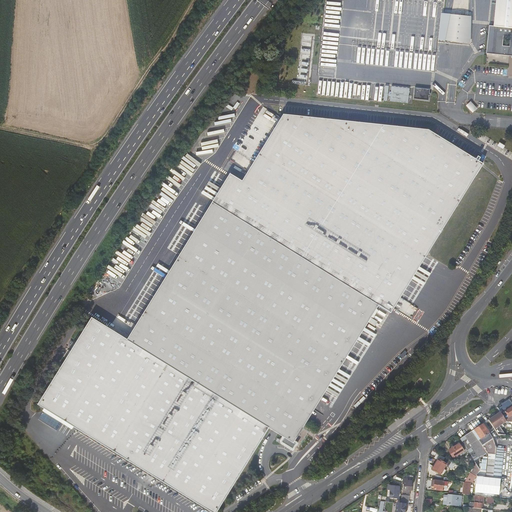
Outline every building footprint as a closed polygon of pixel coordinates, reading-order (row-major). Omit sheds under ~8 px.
[(489,52),(488,54),(511,56),(511,0),(496,0),(494,26),(490,26),(487,52),(489,52)] [(450,41),(465,43),(467,17),(453,15),(450,41)] [(408,102),(410,87),(393,86),(393,88),(403,89),(403,88),(406,89),(405,99),(399,98),(399,101),(408,102)] [(431,96),(421,95),(420,102),(430,103),(431,96)] [(466,105),(473,112),(478,108),(471,101),(466,105)] [(376,302),(382,306),(392,312),(395,308),(392,306),(438,232),(441,233),(444,229),(441,227),(459,198),(479,166),(481,168),(484,164),(443,139),(430,131),(406,128),(361,123),(327,120),(285,115),(282,120),(285,121),(276,136),(247,183),(244,181),(232,174),(216,199),(180,260),(182,262),(167,287),(133,343),(130,341),(92,318),(72,352),(60,371),(39,404),(43,407),(45,404),(63,415),(104,440),(129,456),(127,459),(131,462),(133,459),(159,474),(188,493),(213,508),(211,511),(216,511),(234,485),(255,450),(268,428),(284,438),(283,440),(295,447),(298,442),(296,441),(298,438),(295,436),(314,405),(330,379),(341,361),(344,363),(347,358),(343,356),(369,315),(374,318),(380,310),(374,306),(376,302)] [(267,143),(244,181),(247,183),(276,136),(285,121),(282,120),(267,143)] [(478,173),(481,168),(479,166),(459,198),(441,227),(444,229),(460,203),(478,173)] [(438,237),(441,233),(438,232),(392,306),(395,308),(400,299),(416,273),(438,237)] [(136,332),(130,341),(133,343),(167,287),(182,262),(180,260),(151,307),(136,332)] [(89,298),(102,277),(100,276),(86,296),(89,298)] [(378,320),(374,318),(369,315),(343,356),(347,358),(369,322),(375,325),(378,320)] [(327,391),(344,363),(341,361),(330,379),(314,405),(295,436),(298,438),(311,417),(327,391)] [(75,426),(127,459),(129,456),(104,440),(63,415),(45,404),(43,407),(75,426)] [(507,421),(509,421),(509,420),(511,420),(511,406),(506,411),(505,410),(504,410),(501,412),(506,421),(507,421)] [(506,421),(501,412),(489,420),(496,431),(500,429),(498,426),(506,421)] [(496,447),(492,438),(483,424),(472,431),(489,454),(495,455),(496,447)] [(489,454),(472,431),(465,436),(461,439),(481,469),(478,475),(485,475),(487,454),(489,454)] [(459,443),(453,447),(451,448),(448,450),(454,459),(458,457),(457,455),(464,450),(459,443)] [(487,454),(485,475),(500,477),(503,447),(496,447),(495,455),(489,454),(487,454)] [(454,463),(438,454),(436,458),(438,460),(432,470),(440,475),(446,465),(451,468),(454,463)] [(195,501),(211,511),(213,508),(188,493),(159,474),(133,459),(131,462),(195,501)] [(407,479),(403,479),(403,481),(403,485),(403,490),(403,492),(406,493),(410,493),(411,482),(411,481),(410,480),(409,480),(408,480),(408,481),(407,481),(407,479)] [(433,480),(432,485),(435,485),(434,489),(443,490),(444,481),(433,480)] [(398,498),(399,487),(391,486),(390,497),(398,498)] [(448,495),(447,503),(447,504),(455,505),(455,501),(461,502),(462,496),(448,494),(448,495)] [(469,507),(483,509),(484,496),(476,496),(475,502),(469,502),(469,503),(469,507)]
